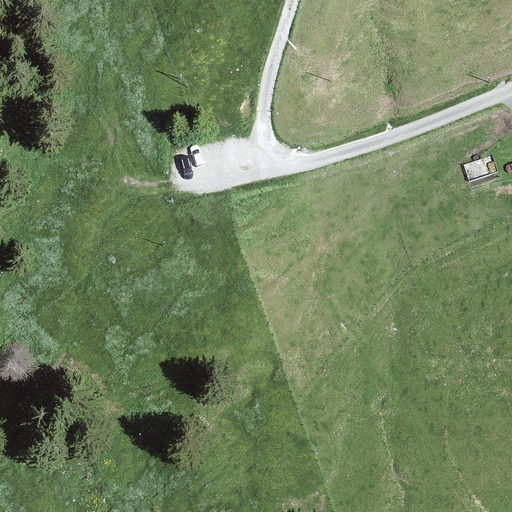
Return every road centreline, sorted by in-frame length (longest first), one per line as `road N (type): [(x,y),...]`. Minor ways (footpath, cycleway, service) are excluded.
road 1 (unclassified): [(511,83),(327,156),(276,166)]
road 2 (track): [(276,166),(264,110),(292,0)]
